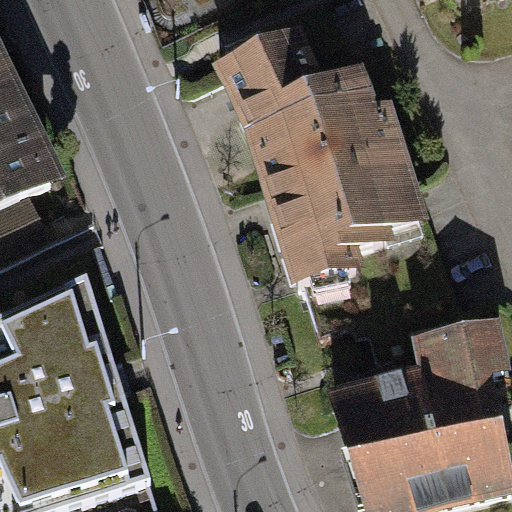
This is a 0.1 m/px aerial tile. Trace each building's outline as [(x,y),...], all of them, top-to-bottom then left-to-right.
[(296,47),(221,81),(273,192),(265,196),(297,295),(356,272),(351,258),(385,250),(380,235),(418,224),(386,116),(369,122),(354,85),(320,99),(296,47)] [(0,212),(21,202),(48,189),(0,89),(0,212)] [(21,202),(0,212),(0,270),(33,255),(23,235),(30,219),(21,202)] [(82,511),(149,492),(83,287),(0,331),(0,511),(82,511)] [(423,386),(336,411),(366,511),(446,511),(510,497),(486,385),(504,380),(493,338),(415,356),(423,386)]
